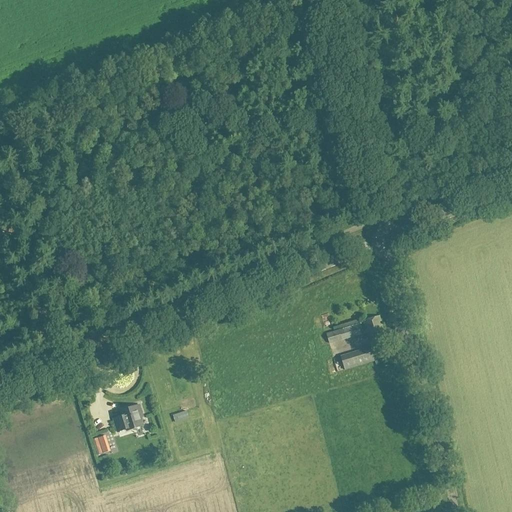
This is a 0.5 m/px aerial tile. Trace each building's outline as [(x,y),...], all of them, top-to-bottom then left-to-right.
[(366,331),(363,331),(365,339),(384,333),(379,316),(363,321),(366,331)] [(326,335),(328,344),(360,335),(358,326),(326,335)] [(373,362),(369,348),(341,357),(345,370),(373,362)] [(121,416),(113,419),(117,432),(125,430),(126,431),(144,426),(142,418),(144,417),(140,404),(119,410),(121,416)] [(180,424),(192,419),(190,413),(178,417),(180,424)] [(98,438),(103,453),(111,451),(106,435),(98,438)]
